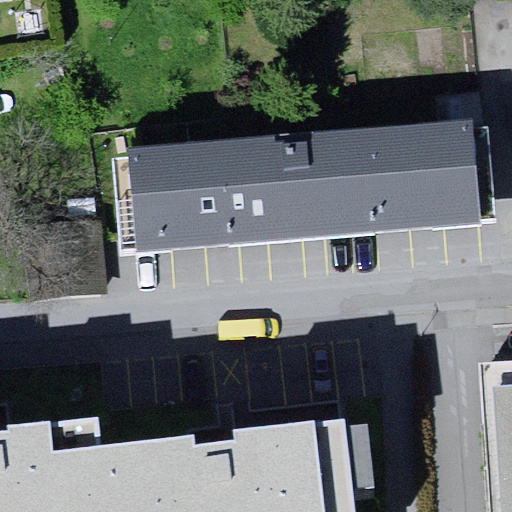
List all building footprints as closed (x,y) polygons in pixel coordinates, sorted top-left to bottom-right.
[(107,147),(117,257),(496,227),(484,119),(107,147)] [(46,302),(105,298),(102,245),(44,251),(46,302)] [(511,511),(511,377),(483,379),(491,511),(511,511)] [(0,511),(117,511),(110,458),(51,463),(48,429),(9,432),(9,440),(0,441),(0,511)] [(352,511),(344,431),(110,458),(117,511),(352,511)]
